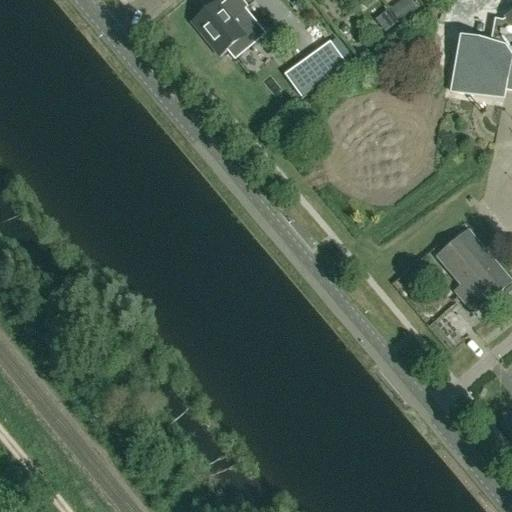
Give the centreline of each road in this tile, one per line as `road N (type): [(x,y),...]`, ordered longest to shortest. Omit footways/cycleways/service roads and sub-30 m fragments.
road 1 (tertiary): [(433,412),(110,32)]
road 2 (tertiary): [(511,507),(433,412)]
